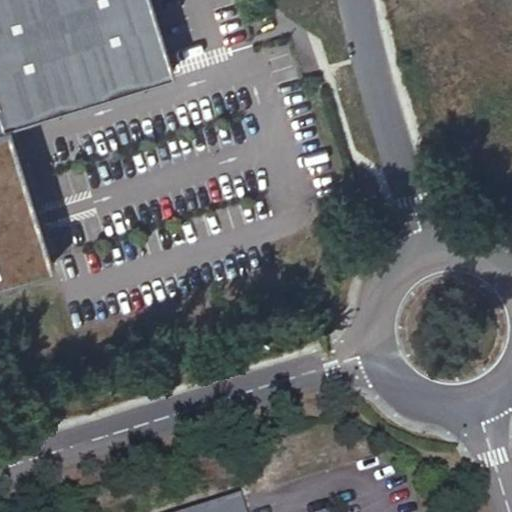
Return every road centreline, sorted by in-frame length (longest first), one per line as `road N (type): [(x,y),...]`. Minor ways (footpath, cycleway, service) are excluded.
road 1 (tertiary): [(378,350),(0,467)]
road 2 (unclassified): [(354,0),(424,254)]
road 3 (tertiary): [(378,350),(405,390),(427,402),(475,403)]
